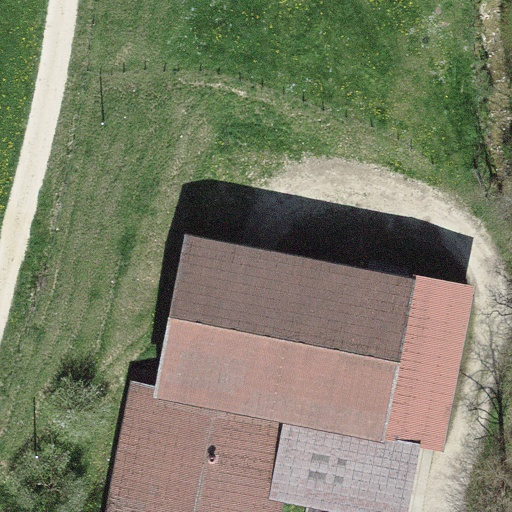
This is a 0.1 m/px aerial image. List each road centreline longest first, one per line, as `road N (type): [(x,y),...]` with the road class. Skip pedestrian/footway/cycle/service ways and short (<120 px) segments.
road 1 (track): [(443,511),(492,282),(457,240),(352,203),(308,206)]
road 2 (track): [(63,0),(55,64),(0,272)]
